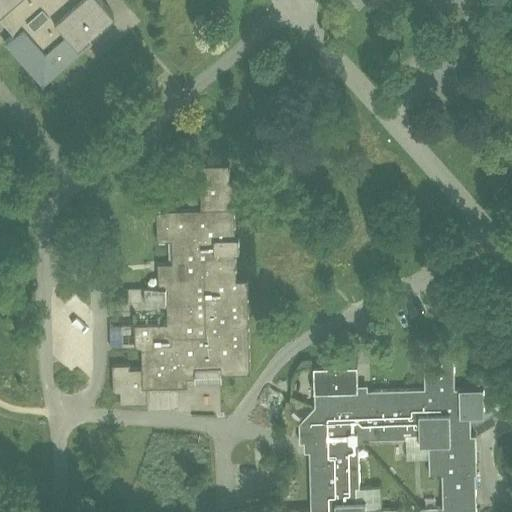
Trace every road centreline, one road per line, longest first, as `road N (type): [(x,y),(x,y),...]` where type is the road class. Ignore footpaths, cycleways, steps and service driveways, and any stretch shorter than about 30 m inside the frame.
road 1 (residential): [(225,429),(284,354),(498,238)]
road 2 (residential): [(290,9),(78,181)]
road 3 (residential): [(41,265),(94,290),(93,391),(51,401)]
road 4 (residential): [(51,412),(225,429)]
road 5 (residential): [(393,125),(290,9)]
road 6 (residential): [(498,238),(393,125)]
road 7 (residential): [(393,125),(467,42),(471,0)]
road 8 (residential): [(41,265),(51,401)]
